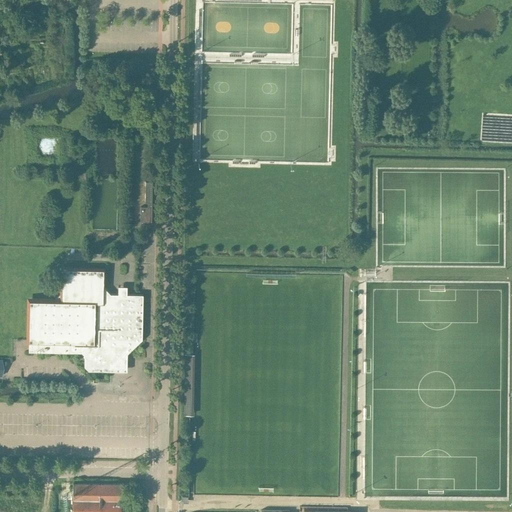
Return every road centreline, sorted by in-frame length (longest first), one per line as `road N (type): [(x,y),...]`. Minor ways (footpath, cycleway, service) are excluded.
road 1 (unclassified): [(162,472),(172,0)]
road 2 (unclassified): [(0,470),(162,472)]
